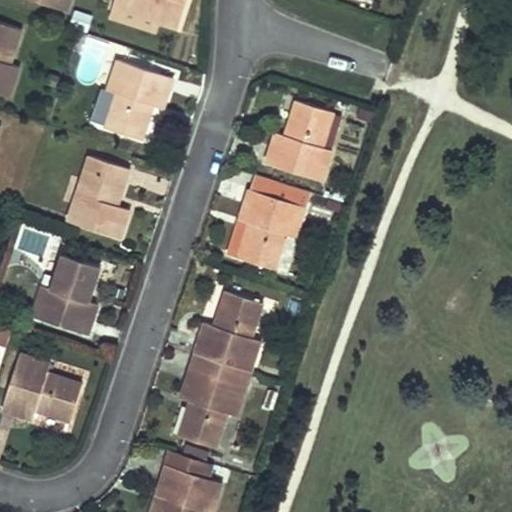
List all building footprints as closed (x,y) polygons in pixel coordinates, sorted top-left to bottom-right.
[(117,0),(117,3),(162,17),(180,23),(186,0),(117,0)] [(114,11),(159,25),(162,17),(117,3),(114,11)] [(19,23),(1,17),(0,16),(0,88),(8,91),(17,61),(8,58),(19,23)] [(108,124),(126,129),(143,134),(152,105),(149,105),(151,100),(164,104),(173,72),(118,55),(109,85),(119,88),(108,124)] [(291,129),(293,130),(295,130),(293,136),(278,132),(268,164),(326,181),(335,150),(327,148),(337,113),(299,101),(291,129)] [(120,196),(119,196),(117,195),(120,189),(122,190),(130,164),(89,152),(69,217),(122,233),(131,203),(119,200),(120,196)] [(304,189),(257,174),(252,188),(300,205),(304,189)] [(253,231),(252,230),(250,230),(239,259),(276,271),(287,238),(297,241),(308,208),(300,205),(252,188),(241,221),(255,226),(253,231)] [(89,291),(91,291),(93,291),(101,264),(65,253),(56,287),(43,283),(34,316),(90,333),(99,302),(87,298),(89,291)] [(222,318),(224,319),(225,319),(223,325),(210,320),(198,353),(254,372),(265,340),(256,337),(268,302),(232,290),(222,318)] [(14,323),(0,318),(0,341),(7,344),(14,323)] [(38,406),(56,412),(73,417),(84,380),(49,369),(52,362),(20,352),(4,407),(35,416),(38,406)] [(194,366),(249,385),(254,372),(198,353),(194,366)] [(196,407),(194,407),(193,406),(183,435),(218,447),(230,413),(239,416),(249,385),(194,366),(183,396),(198,402),(196,407)] [(169,465),(211,479),(216,464),(174,450),(169,465)] [(164,511),(215,511),(225,484),(211,479),(169,465),(158,498),(168,501),(164,511)] [(164,511),(168,501),(158,498),(153,511),(164,511)]
